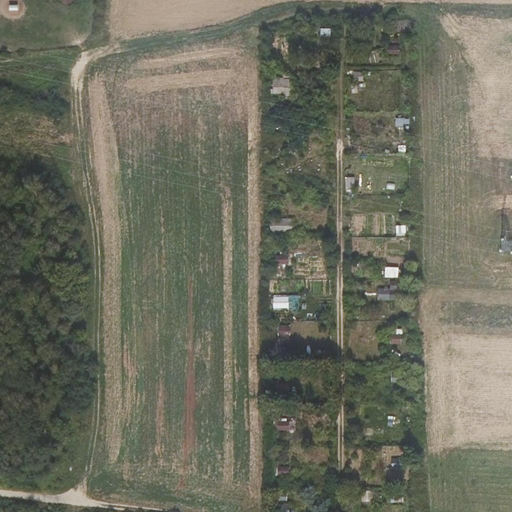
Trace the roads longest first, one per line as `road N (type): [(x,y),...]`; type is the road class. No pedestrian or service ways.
road 1 (track): [(344,511),(346,26)]
road 2 (track): [(80,511),(87,165),(78,69),(92,52)]
road 3 (track): [(511,20),(425,17),(92,52)]
road 4 (track): [(0,495),(131,511)]
